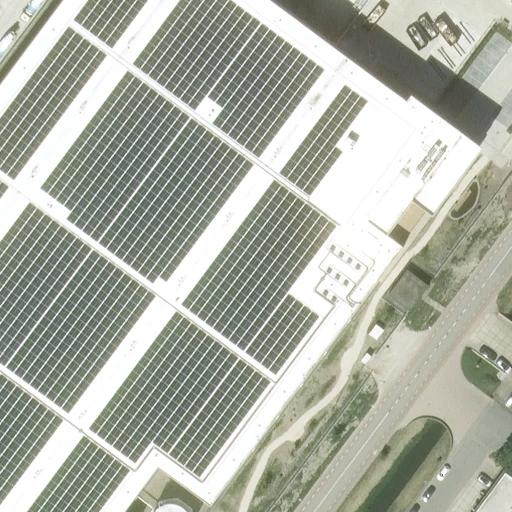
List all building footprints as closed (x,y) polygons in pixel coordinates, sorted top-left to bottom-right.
[(0,511),(122,511),(159,463),(211,502),(429,210),(474,149),(383,81),(274,0),(61,0),(0,82),(0,511)] [(511,0),(293,0),(346,36),(362,22),(361,36),(388,68),(417,70),(435,55),(434,67),(429,72),(478,105),(489,96),(490,89),(499,82),(511,90),(511,73),(497,72),(505,61),(508,32),(503,27),(511,19),(511,0)] [(511,120),(508,121),(502,131),(503,146),(511,151),(511,120)] [(407,269),(388,295),(410,311),(429,286),(407,269)] [(511,511),(511,476),(505,471),(474,511),(511,511)]
